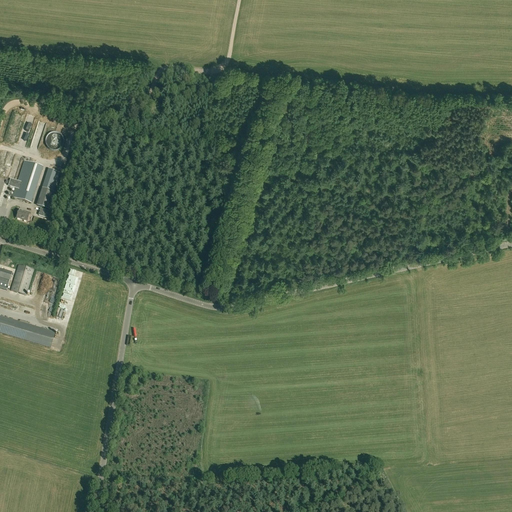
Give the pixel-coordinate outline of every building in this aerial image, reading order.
[(58,133),(56,133),(54,133),(52,134),(50,135),(48,137),(47,138),(47,140),(47,143),(47,145),(48,147),(49,148),(51,150),(53,150),(55,151),(57,151),(59,150),(61,149),(62,148),(64,146),(64,144),(65,142),(65,140),(64,138),(63,136),(61,135),(60,134),(58,133)] [(13,156),(5,177),(9,179),(17,158),(13,156)] [(30,203),(42,167),(24,162),(13,198),(30,203)] [(51,173),(39,207),(51,212),(64,177),(51,173)] [(19,210),(16,218),(27,222),(30,214),(19,210)] [(18,266),(11,291),(26,296),(34,270),(18,266)] [(0,268),(0,277),(10,280),(12,273),(0,268)] [(10,281),(0,278),(0,288),(7,291),(10,281)] [(0,317),(0,333),(50,348),(55,333),(0,317)]
